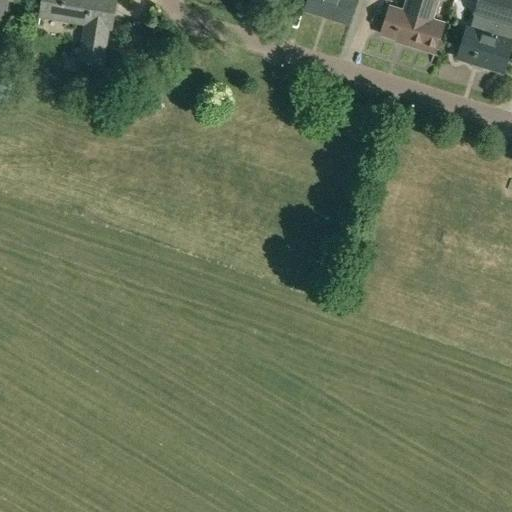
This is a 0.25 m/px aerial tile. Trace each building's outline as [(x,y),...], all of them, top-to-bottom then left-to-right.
[(112,27),(116,0),(43,0),(41,16),(87,23),(81,59),(103,63),(108,27),(112,27)] [(350,24),(357,0),(310,0),(307,10),(350,24)] [(383,34),(438,51),(446,24),(434,20),(440,2),(431,0),(408,0),(405,11),(392,7),(383,34)] [(460,58),(474,62),(473,67),(483,70),(485,66),(506,72),(511,52),(511,41),(509,40),(511,32),(511,0),(479,0),(476,13),(486,16),(481,32),(470,28),(460,58)] [(145,46),(149,23),(135,21),(131,44),(145,46)] [(372,29),(359,31),(361,50),(374,48),(372,29)]
